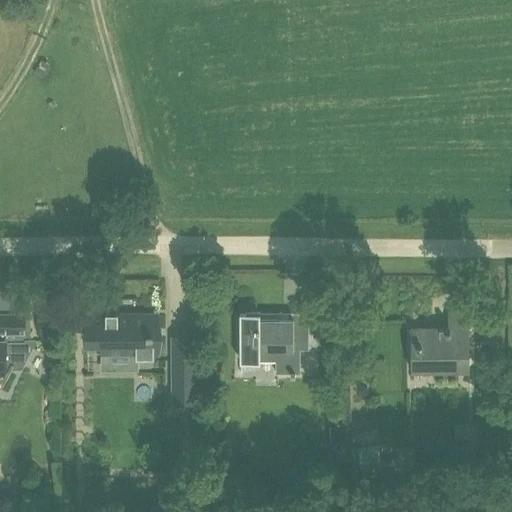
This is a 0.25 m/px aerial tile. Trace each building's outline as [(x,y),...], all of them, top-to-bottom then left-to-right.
[(0,380),(3,383),(12,368),(22,368),(37,338),(30,338),(29,290),(23,290),(23,311),(0,311),(0,380)] [(411,328),(411,370),(469,370),(469,311),(448,311),(448,328),(411,328)] [(137,312),(85,313),(85,345),(101,345),(101,354),(137,354),(159,354),(159,312),(137,312)] [(309,348),(308,312),(279,313),(279,318),(260,318),(260,313),(241,313),(241,360),(276,359),(276,371),(300,371),(300,348),(309,348)] [(172,368),(172,401),(204,401),(204,368),(172,368)] [(347,427),(330,427),(330,444),(347,444),(347,427)] [(399,458),(360,463),(362,477),(401,472),(399,458)] [(40,495),(42,511),(55,510),(53,493),(40,495)]
